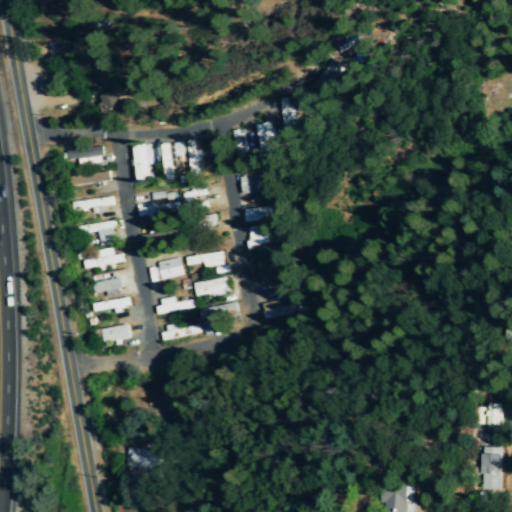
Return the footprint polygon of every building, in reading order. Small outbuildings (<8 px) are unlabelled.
[(341,70),(327,62),(312,87),(326,95),(341,70)] [(105,113),(119,106),(111,91),(97,99),(105,113)] [(298,136),(293,97),(280,99),(284,137),(298,136)] [(262,154),(279,149),(271,122),(254,127),(262,154)] [(186,142),(191,180),(200,179),(197,162),(202,161),(201,150),(195,151),(194,141),(186,142)] [(174,180),(172,170),(178,169),(176,157),(184,156),(182,142),(159,146),(165,181),(174,180)] [(133,146),(135,183),(154,181),(154,172),(153,172),(151,145),(133,146)] [(102,165),(101,148),(66,150),(67,160),(77,160),(77,166),(102,165)] [(242,196),(267,191),(264,173),(239,177),(242,196)] [(91,210),(112,206),(111,196),(70,203),(71,212),(91,208),(91,210)] [(137,207),(139,218),(179,213),(177,203),(137,207)] [(279,218),(277,205),(242,211),(244,223),(279,218)] [(74,227),(76,236),(96,232),(98,245),(115,243),(111,221),(74,227)] [(245,228),(247,249),(265,247),(264,226),(245,228)] [(113,256),(111,248),(92,251),(94,259),(81,261),(82,270),(123,264),(121,254),(113,256)] [(185,269),(222,263),(220,252),(183,258),(185,269)] [(150,280),(181,277),(179,259),(148,263),(150,280)] [(259,286),(268,284),(271,303),(259,305),(262,319),(288,314),(279,262),(255,267),(259,286)] [(191,284),(194,299),(228,292),(225,277),(191,284)] [(94,294),(104,292),(105,296),(121,294),(119,280),(93,283),(94,294)] [(131,309),(129,297),(91,305),(93,313),(113,309),(114,312),(131,309)] [(174,302),(173,298),(156,300),(157,314),(193,310),(192,300),(174,302)] [(238,316),(235,303),(198,310),(200,323),(238,316)] [(197,324),(180,326),(180,323),(161,326),(163,340),(198,335),(197,324)] [(100,329),(101,342),(129,340),(128,326),(100,329)] [(486,427),(502,427),(502,405),(486,405),(486,427)] [(502,449),(481,448),(480,490),(502,490),(502,449)] [(124,470),(158,473),(160,452),(126,449),(124,470)] [(386,511),(410,511),(411,490),(387,490),(386,511)]
